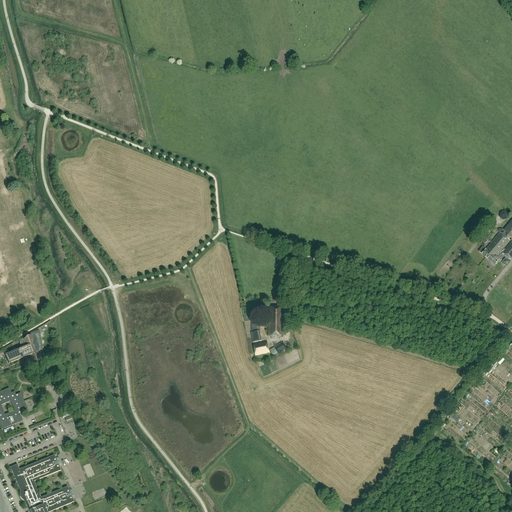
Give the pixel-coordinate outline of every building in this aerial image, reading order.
[(0,243),(4,266),(35,260),(29,231),(8,235),(7,227),(26,223),(20,194),(0,198),(0,236),(0,237),(0,236),(0,243)] [(499,219),(506,221),(508,214),(500,212),(499,219)] [(494,250),(504,237),(507,234),(504,232),(501,235),(500,234),(486,250),(482,248),(478,252),(482,255),(485,258),(489,253),(490,253),(492,250),(493,251),(494,250)] [(493,265),(499,259),(496,257),(502,250),(503,248),(509,241),(504,237),(494,250),(493,251),(492,250),(490,253),(489,253),(485,258),(493,265)] [(510,261),(511,258),(511,243),(502,254),(510,261)] [(9,270),(9,276),(15,276),(14,265),(5,266),(6,270),(9,270)] [(17,309),(44,300),(34,270),(8,279),(10,286),(0,289),(0,317),(8,315),(1,296),(11,292),(17,309)] [(283,336),(284,313),(282,313),(283,308),(269,307),(269,319),(269,320),(268,336),(283,336)] [(262,340),(259,330),(251,332),(253,342),(262,340)] [(41,352),(39,347),(41,346),(39,341),(40,340),(37,333),(39,332),(38,332),(20,342),(22,346),(22,345),(23,347),(5,355),(8,362),(10,361),(11,363),(26,357),(26,358),(25,359),(27,363),(41,359),(39,354),(42,352),(41,352)] [(269,353),(267,342),(253,344),(255,356),(269,353)] [(274,347),(278,354),(287,348),(283,342),(274,347)] [(0,426),(1,430),(23,421),(20,414),(22,414),(21,412),(27,409),(21,393),(16,395),(14,392),(11,393),(9,388),(0,391),(0,426)] [(66,425),(73,422),(71,418),(60,422),(62,427),(63,427),(65,432),(68,431),(66,425)] [(49,511),(74,502),(67,487),(41,497),(34,481),(61,471),(54,455),(19,469),(17,464),(10,467),(20,491),(20,492),(19,492),(19,493),(19,494),(20,495),(20,496),(20,497),(21,498),(22,499),(22,500),(23,500),(24,501),(26,507),(28,511),(49,511)]
